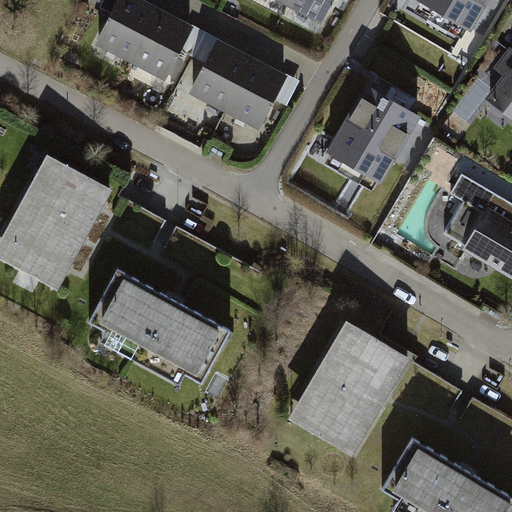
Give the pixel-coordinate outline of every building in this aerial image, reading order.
[(157,10),(137,0),(120,0),(98,43),(131,60),(157,10)] [(331,0),(289,0),(288,3),(321,20),(331,0)] [(418,0),(473,32),(491,0),(418,0)] [(190,28),(157,10),(131,60),(164,77),(190,28)] [(252,59),(219,42),(193,91),(226,109),(252,59)] [(285,76),(252,59),(226,109),(259,126),(285,76)] [(511,71),(490,100),(511,116),(511,71)] [(422,117),(366,84),(326,152),(383,185),(422,117)] [(113,191),(45,157),(29,190),(96,224),(113,191)] [(511,204),(464,176),(453,193),(466,201),(447,233),(511,271),(511,204)] [(96,224),(29,190),(12,223),(79,257),(96,224)] [(79,257),(12,223),(0,246),(0,258),(63,290),(79,257)] [(234,327),(121,269),(94,323),(207,380),(234,327)] [(353,456),(410,359),(348,322),(290,419),(353,456)] [(511,511),(511,496),(416,440),(385,491),(420,511),(511,511)]
